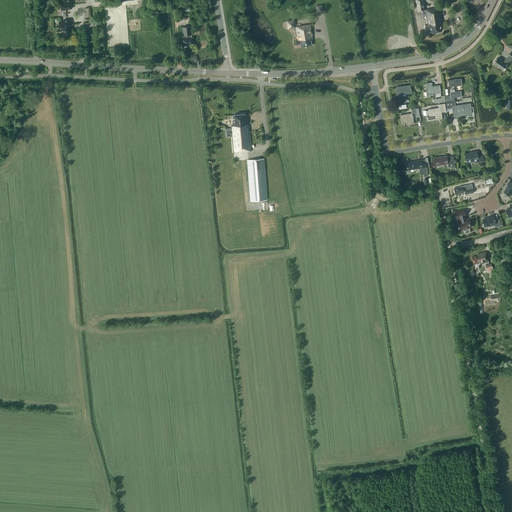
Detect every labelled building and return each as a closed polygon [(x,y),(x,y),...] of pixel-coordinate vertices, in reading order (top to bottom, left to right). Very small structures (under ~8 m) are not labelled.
[(425,10),(423,0),(415,0),(417,11),(425,10)] [(61,7),(62,10),(65,10),(66,10),(68,10),(68,9),(71,8),(71,4),(71,1),(64,2),(61,2),(61,4),(61,7)] [(430,29),(430,33),(442,31),(441,24),(442,24),(439,7),(425,10),(427,24),(425,25),(426,30),(430,29)] [(64,20),(64,22),(59,23),(60,29),(60,31),(62,31),(62,34),(62,35),(63,35),(69,34),(69,32),(69,30),(68,27),(70,27),(70,25),(70,24),(70,20),(67,20),(66,20),(64,20)] [(294,27),(293,20),(286,22),(288,29),(294,27)] [(300,44),(301,47),(311,45),(310,39),(312,39),(309,24),(296,27),(298,40),(295,41),(296,45),(300,44)] [(190,26),(182,27),(183,35),(182,35),(182,38),(183,38),(184,46),(188,46),(188,44),(193,44),(192,37),(190,37),(190,34),(191,34),(190,26)] [(511,59),(511,52),(508,54),(510,56),(503,61),(498,57),(494,63),(503,70),(508,64),(507,63),(511,59)] [(461,78),(448,80),(450,95),(445,96),(446,102),(455,100),(454,97),(461,96),(461,91),(454,92),(454,86),(462,85),(461,78)] [(431,82),(425,83),(426,96),(433,95),(433,93),(441,92),(440,85),(432,86),(431,82)] [(410,85),(396,87),(398,100),(402,99),(401,94),(411,93),(410,85)] [(452,108),(453,116),(471,113),(470,104),(455,106),(454,101),(447,102),(447,103),(445,103),(446,109),(452,108)] [(428,110),(426,111),(427,121),(442,118),(441,112),(446,112),(445,103),(438,104),(439,108),(428,109),(428,110)] [(418,108),(411,109),(411,113),(412,113),(416,113),(416,117),(419,116),(418,108)] [(413,123),(412,113),(411,113),(400,115),(401,121),(401,124),(404,123),(404,125),(405,124),(413,123)] [(233,152),(238,152),(251,151),(249,124),(247,124),(247,119),(245,119),(245,114),(233,115),(233,121),(233,125),(231,126),(233,152)] [(472,153),(465,154),(466,162),(475,161),(475,163),(484,162),(483,155),(477,156),(477,151),(472,152),(472,153)] [(447,157),(447,156),(434,158),(434,161),(431,161),(432,167),(436,166),(435,165),(448,163),(448,167),(454,166),(453,156),(453,157),(447,157)] [(247,160),(250,201),(267,200),(264,159),(247,160)] [(405,162),(407,174),(411,173),(410,169),(423,167),(424,176),(428,175),(426,161),(422,162),(422,160),(405,162)] [(484,180),(486,186),(494,184),(492,178),(484,180)] [(506,193),(510,196),(511,193),(511,182),(510,181),(507,184),(508,185),(503,191),(506,193)] [(464,189),(465,194),(473,192),(472,184),(459,187),(454,188),(455,194),(463,192),(462,189),(464,189)] [(466,215),(464,209),(455,212),(457,218),(458,218),(459,222),(458,222),(460,230),(464,229),(464,230),(465,230),(468,229),(468,228),(471,227),(469,220),(468,221),(466,219),(465,216),(466,215)] [(494,224),(495,228),(501,226),(499,219),(496,220),(495,218),(494,214),(489,215),(490,217),(482,219),(484,224),(484,223),(485,227),(494,224)] [(489,261),(487,256),(486,252),(477,254),(477,255),(472,257),(474,264),(479,263),(480,264),(489,261)]
